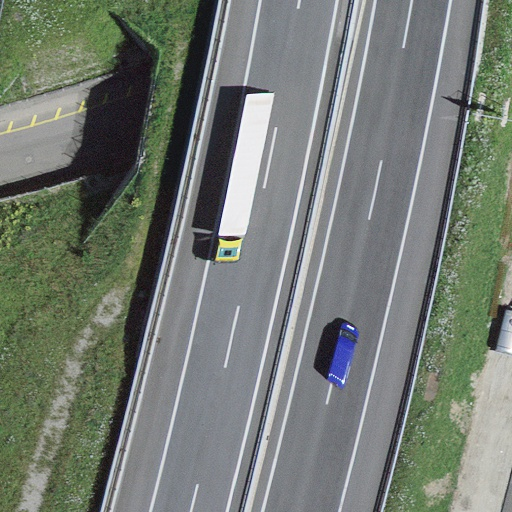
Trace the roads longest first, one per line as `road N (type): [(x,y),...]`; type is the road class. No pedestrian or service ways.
road 1 (residential): [(0,163),(511,3)]
road 2 (motorway): [(289,0),(184,511)]
road 3 (motorway): [(309,511),(414,0)]
